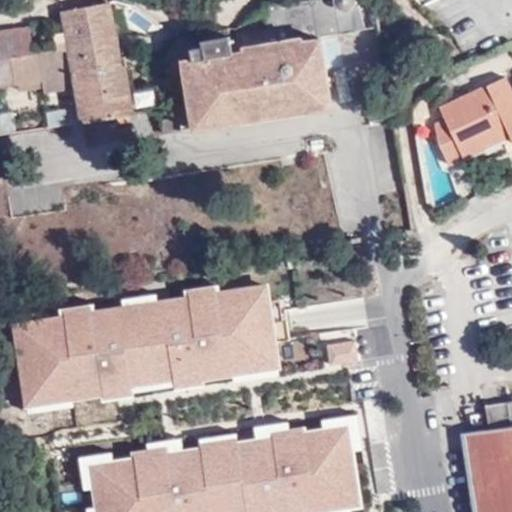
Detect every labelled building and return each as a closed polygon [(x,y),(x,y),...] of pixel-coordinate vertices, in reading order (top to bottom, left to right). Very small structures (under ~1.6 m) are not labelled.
[(366,28),(360,5),(357,6),(352,6),(353,4),(355,0),(354,0),(307,0),(264,5),(267,28),(236,33),(239,50),(321,37),(321,35),(366,28)] [(109,1),(64,10),(70,47),(77,88),(83,122),(135,113),(134,110),(161,106),(157,86),(130,90),(126,64),(120,65),(109,1)] [(77,88),(70,47),(35,52),(33,52),(30,26),(0,29),(0,86),(42,81),(44,93),(77,88)] [(233,52),(229,27),(202,32),(203,38),(204,46),(192,48),(193,58),(233,52)] [(332,107),(321,37),(239,50),(233,52),(193,58),(183,59),(190,102),(194,128),(332,107)] [(511,87),(506,75),(439,107),(444,118),(434,122),(439,143),(449,165),(511,136),(511,138),(511,87)] [(47,112),(49,126),(82,122),(79,106),(77,107),(75,107),(47,112)] [(0,113),(0,135),(16,133),(14,112),(0,113)] [(185,296),(186,302),(221,296),(220,291),(219,284),(184,289),(185,296)] [(14,326),(26,402),(28,401),(73,395),(73,399),(89,396),(102,394),(101,383),(131,379),(130,369),(172,363),(173,372),(203,368),(204,378),(213,377),(234,374),(233,370),(278,363),(280,362),(274,324),(270,302),(268,287),(236,292),(236,289),(220,291),(221,296),(186,302),(185,296),(153,302),(123,306),(96,310),(97,316),(62,321),(61,316),(45,318),(46,322),(14,326)] [(122,299),(123,306),(153,302),(151,294),(122,299)] [(281,300),(270,302),(274,324),(284,323),(281,300)] [(61,316),(62,321),(97,316),(96,310),(95,303),(60,308),(61,316)] [(12,316),(14,326),(46,322),(45,318),(44,311),(12,316)] [(353,362),(380,357),(377,341),(351,346),(353,362)] [(173,372),(172,363),(130,369),(131,379),(101,383),(102,394),(103,401),(133,396),(133,391),(175,385),(175,389),(205,385),(204,378),(203,368),(173,372)] [(279,373),(278,363),(233,370),(234,374),(234,380),(279,373)] [(28,401),(29,412),(74,405),(73,399),(73,395),(28,401)] [(489,428),(468,432),(480,511),(511,511),(511,400),(507,401),(509,411),(487,415),(489,428)] [(485,405),(487,415),(509,411),(507,401),(485,405)] [(348,426),(352,450),(362,448),(357,414),(322,419),(324,429),(348,426)] [(274,433),(289,431),(288,421),(263,425),(265,438),(275,437),(274,433)] [(95,490),(98,511),(293,511),(301,511),(316,508),(317,511),(350,506),(350,503),(360,501),(352,450),(348,426),(324,429),(304,431),(304,429),(295,430),(289,431),(274,433),(275,437),(265,438),(238,442),(202,448),(175,452),(165,454),(164,450),(149,453),(143,454),(135,455),(136,458),(116,462),(91,466),(95,490)] [(202,448),(238,442),(236,433),(200,438),(202,448)] [(165,454),(175,452),(173,439),(147,443),(149,453),(164,450),(165,454)] [(91,466),(116,462),(114,452),(80,457),(85,492),(95,490),(91,466)]
